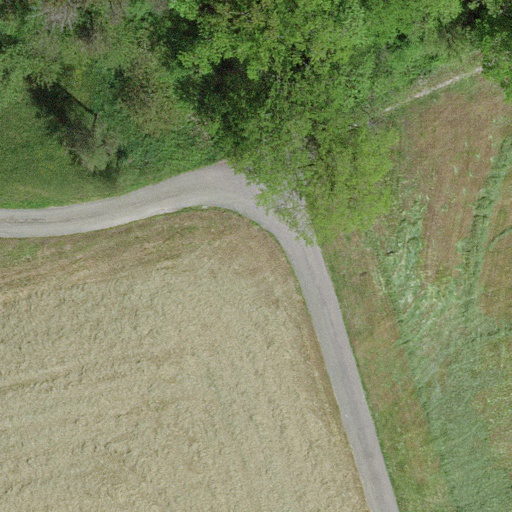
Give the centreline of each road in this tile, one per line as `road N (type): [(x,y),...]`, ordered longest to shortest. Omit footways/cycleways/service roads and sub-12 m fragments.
road 1 (track): [(265,155),(378,511)]
road 2 (track): [(0,222),(56,222),(148,200),(265,155)]
road 3 (track): [(265,155),(511,43)]
